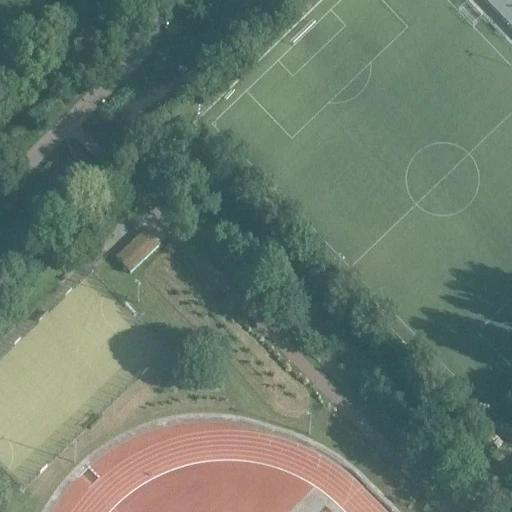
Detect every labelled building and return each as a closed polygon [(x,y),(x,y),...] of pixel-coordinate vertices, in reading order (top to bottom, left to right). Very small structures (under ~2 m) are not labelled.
[(511,0),(481,0),(511,31),(511,0)] [(146,160),(134,171),(146,184),(158,173),(146,160)] [(130,275),(158,247),(151,240),(144,233),(130,246),(128,248),(123,253),(117,259),(116,260),(130,275)] [(329,272),(318,260),(315,263),(326,275),(329,272)] [(352,295),(348,298),(360,310),(363,307),(352,295)]
